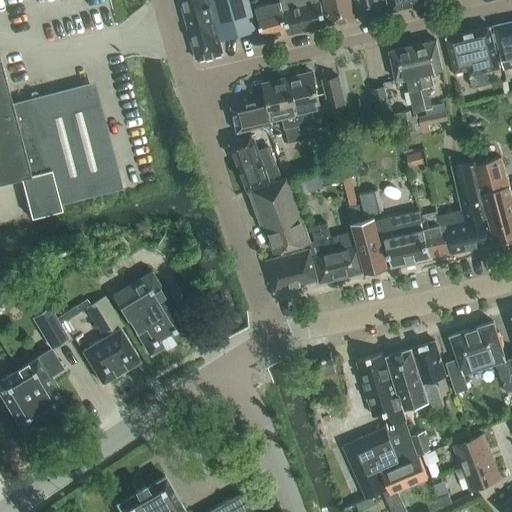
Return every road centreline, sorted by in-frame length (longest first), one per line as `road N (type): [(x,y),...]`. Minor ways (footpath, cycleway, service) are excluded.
road 1 (unclassified): [(187,85),(470,14)]
road 2 (unclassified): [(271,336),(187,85)]
road 3 (tertiary): [(4,511),(220,369)]
road 4 (tertiary): [(271,336),(511,279)]
road 5 (unknown): [(175,40),(0,38)]
road 6 (unclassified): [(293,511),(220,369)]
